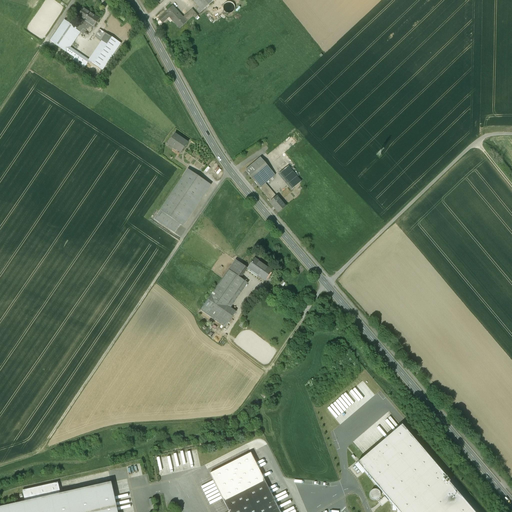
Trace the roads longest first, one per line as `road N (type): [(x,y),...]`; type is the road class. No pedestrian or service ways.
road 1 (secondary): [(128,0),(229,172),(511,502)]
road 2 (track): [(39,451),(117,425),(235,417),(331,280)]
road 3 (track): [(228,169),(39,451)]
road 4 (track): [(331,280),(475,142)]
road 5 (track): [(72,0),(0,107)]
road 6 (track): [(303,315),(254,283),(223,336)]
